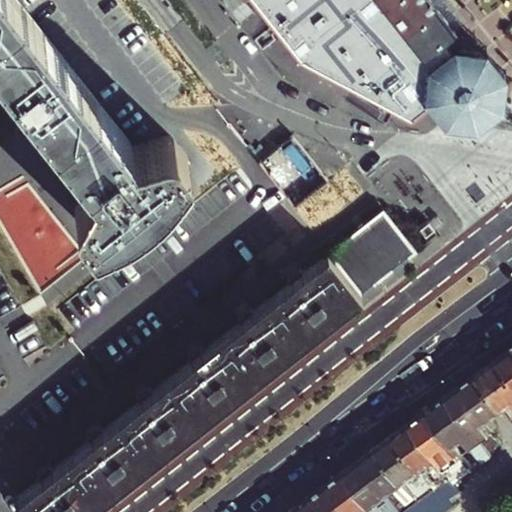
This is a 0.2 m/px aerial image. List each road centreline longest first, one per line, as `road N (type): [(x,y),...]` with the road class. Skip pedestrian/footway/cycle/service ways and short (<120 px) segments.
road 1 (residential): [(257,205),(0,407)]
road 2 (secondary): [(511,269),(389,364),(286,459)]
road 3 (residential): [(419,149),(364,136),(289,101),(200,0)]
road 4 (secondary): [(286,459),(511,304)]
road 5 (residential): [(511,268),(419,149)]
